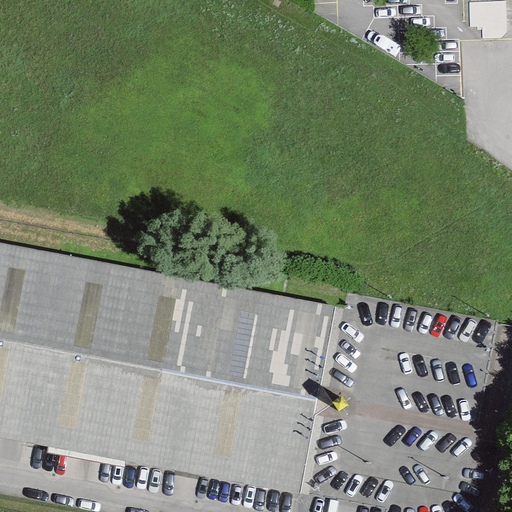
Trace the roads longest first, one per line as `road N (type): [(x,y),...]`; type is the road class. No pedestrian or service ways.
road 1 (unknown): [(511,436),(349,407)]
road 2 (unknown): [(511,79),(411,0)]
